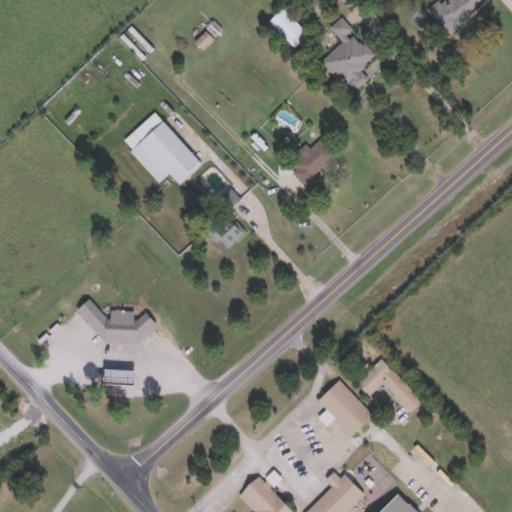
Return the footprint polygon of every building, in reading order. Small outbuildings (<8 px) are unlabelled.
[(483,0),(450,33),(427,9),(436,0),(483,0)] [(308,33),(294,47),(268,20),(282,6),(308,33)] [(360,68),(368,78),(353,91),(324,57),(343,42),(330,26),(341,16),(374,55),(360,68)] [(202,48),(195,40),(206,31),(213,38),(202,48)] [(159,182),(123,140),(156,111),(201,164),(179,183),(169,172),(159,182)] [(306,185),(290,170),(303,157),(299,152),(307,145),(310,149),(321,139),(337,155),(306,185)] [(239,198),(231,206),(222,197),(231,189),(239,198)] [(212,229),(231,214),(245,232),(226,248),(212,229)] [(136,342),(106,341),(77,308),(89,297),(107,317),(115,309),(131,309),(138,317),(145,310),(157,324),(136,342)] [(357,380),(382,357),(422,400),(411,411),(383,381),(369,393),(357,380)] [(135,368),(135,383),(103,383),(103,368),(135,368)] [(373,414),(351,434),(318,399),(339,378),(373,414)] [(417,511),(379,511),(398,493),(417,511)]
